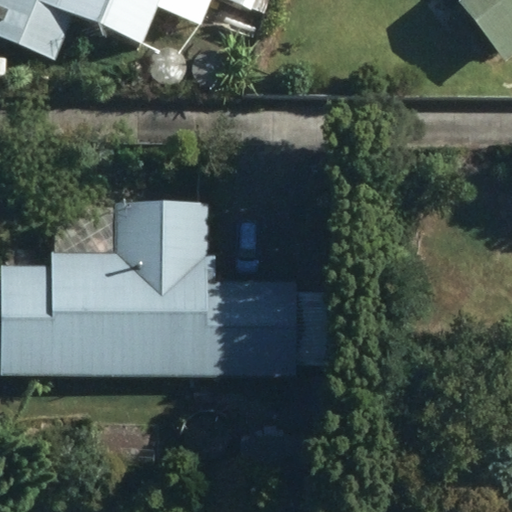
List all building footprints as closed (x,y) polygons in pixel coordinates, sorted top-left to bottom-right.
[(0,0),(0,37),(53,59),(68,24),(136,52),(151,15),(195,34),(209,0),(247,15),(253,0),(0,0)] [(511,0),(470,0),(454,14),(499,71),(511,60),(511,0)] [(262,202),(228,200),(225,266),(258,268),(262,202)] [(114,263),(53,263),(53,275),(0,274),(0,384),(289,384),(289,291),(211,292),(211,262),(204,262),(204,214),(114,214),(114,263)] [(374,370),(373,351),(351,352),(352,372),(374,370)] [(262,442),(241,443),(242,462),(263,461),(262,442)]
